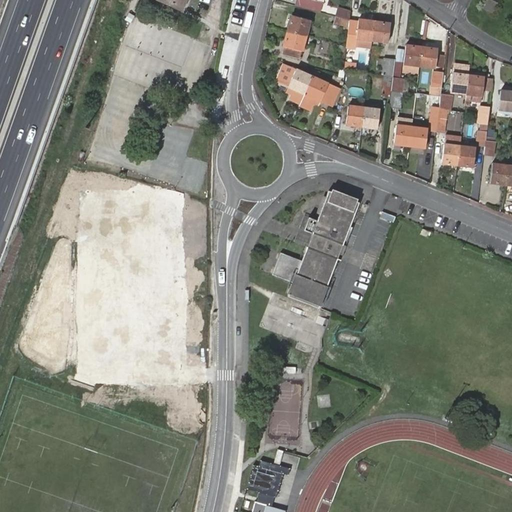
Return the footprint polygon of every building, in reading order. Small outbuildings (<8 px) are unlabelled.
[(185,0),(162,0),(178,7),(182,9),(185,0)] [(315,0),(295,0),(295,5),(320,12),(323,2),(315,0)] [(493,13),(497,2),(492,0),(484,0),(481,9),(493,13)] [(349,17),(349,11),(339,8),(336,16),(348,20),(349,17)] [(288,30),(305,35),(309,20),(292,15),(288,30)] [(348,20),(336,16),(334,24),(347,27),(348,20)] [(358,19),(349,17),(348,20),(347,27),(345,46),(344,54),(347,54),(355,55),(356,47),(357,38),(356,38),(358,19)] [(373,40),(375,21),(358,19),(356,38),(357,38),(356,47),(372,48),(373,40)] [(390,23),(375,21),(373,40),(388,42),(390,23)] [(299,58),(305,35),(288,30),(287,30),(283,46),(285,46),(283,54),(299,58)] [(419,65),(422,46),(406,44),(404,63),(419,65)] [(438,48),(422,46),(419,65),(435,67),(438,48)] [(134,64),(137,51),(129,49),(126,62),(134,64)] [(355,71),(357,71),(362,72),(363,67),(363,64),(357,64),(358,55),(355,55),(347,54),(345,68),(355,69),(355,71)] [(393,76),(396,60),(384,58),(382,75),(385,75),(393,76)] [(301,101),(312,76),(284,63),(277,79),(289,85),(289,86),(294,88),(292,93),(290,97),(301,101)] [(418,72),(419,65),(404,63),(403,70),(418,72)] [(441,94),(444,73),(433,72),(430,96),(433,96),(441,97),(441,94)] [(466,93),(468,75),(452,73),(450,91),(466,93)] [(393,76),(385,75),(382,93),(391,94),(392,91),(393,78),(393,76)] [(484,77),(468,75),(466,93),(481,95),(482,95),(484,77)] [(328,84),(312,76),(301,101),(299,104),(311,109),(313,103),(316,98),(320,100),(332,105),(339,89),(328,84)] [(403,79),(393,78),(392,91),(402,92),(403,79)] [(511,110),(511,91),(500,90),(498,108),(511,110)] [(392,91),(391,94),(389,107),(400,108),(402,92),(392,91)] [(466,93),(464,106),(470,107),(471,101),(480,102),(481,95),(466,93)] [(441,94),(441,97),(439,108),(439,109),(447,110),(448,95),(441,94)] [(362,127),(364,108),(348,105),(346,125),(362,127)] [(488,124),(490,107),(480,105),(477,123),(481,123),(488,124)] [(439,109),(439,108),(432,107),(429,129),(437,130),(439,109)] [(379,109),(364,108),(362,127),(377,129),(379,109)] [(447,110),(439,109),(437,130),(448,131),(450,111),(447,110)] [(411,127),(412,119),(401,117),(400,125),(396,125),(394,143),(409,145),(411,127)] [(417,128),(411,127),(409,145),(425,147),(427,129),(422,129),(423,124),(417,123),(417,128)] [(488,124),(481,123),(479,132),(478,131),(477,143),(485,145),(486,140),(488,124)] [(486,140),(485,145),(484,154),(493,155),(495,141),(486,140)] [(457,164),(460,146),(444,144),(442,162),(457,164)] [(425,147),(409,145),(408,152),(424,153),(425,147)] [(476,148),(460,146),(457,164),(473,167),(476,148)] [(504,184),(507,165),(492,163),(490,182),(504,184)] [(315,306),(358,199),(328,187),(320,206),(317,205),(314,212),(317,213),(315,218),(307,214),(301,227),(310,231),(299,258),(280,250),(271,272),(290,280),(284,293),(315,306)] [(394,216),(381,210),(378,216),(392,221),(394,216)] [(365,391),(352,404),(356,408),(369,396),(365,391)] [(253,464),(246,489),(259,492),(274,496),(276,497),(283,473),(289,475),(290,469),(280,465),(284,450),(278,449),(274,464),(260,460),(259,466),(253,464)] [(259,492),(256,502),(267,505),(264,511),(285,511),(286,510),(271,506),(274,496),(259,492)] [(264,511),(267,505),(256,502),(255,501),(251,511),(264,511)]
